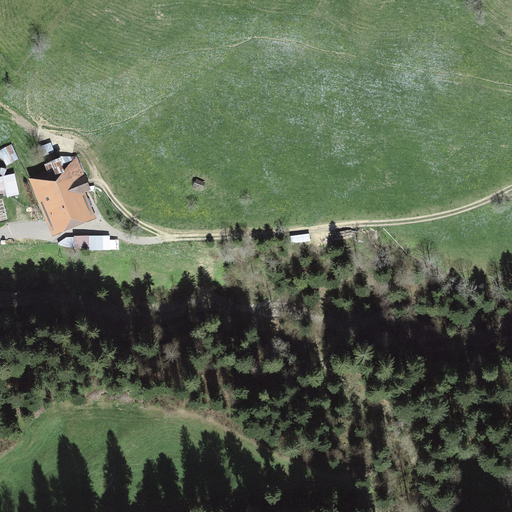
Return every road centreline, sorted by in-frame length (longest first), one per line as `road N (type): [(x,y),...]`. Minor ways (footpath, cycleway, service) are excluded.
road 1 (track): [(0,234),(103,231),(144,240),(278,232),(417,221),(511,200)]
road 2 (track): [(120,511),(293,482),(359,491),(374,511)]
road 3 (track): [(172,238),(128,215),(78,147),(41,137),(3,106)]
